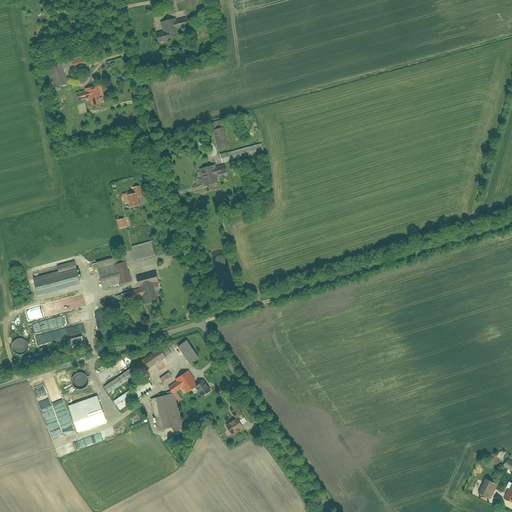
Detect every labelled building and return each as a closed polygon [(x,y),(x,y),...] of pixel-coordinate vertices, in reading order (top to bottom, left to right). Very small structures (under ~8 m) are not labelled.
[(160,24),(162,32),(154,34),(156,43),(176,38),(174,30),(188,27),(186,18),(160,24)] [(89,36),(90,43),(104,40),(102,33),(89,36)] [(68,58),(70,67),(86,63),(83,54),(68,58)] [(57,61),(58,64),(48,67),(53,88),(65,85),(61,70),(70,67),(68,58),(57,61)] [(83,89),(84,92),(75,94),(77,103),(86,101),(88,107),(101,104),(99,94),(102,94),(100,85),(83,89)] [(222,127),(211,130),(217,151),(228,148),(222,127)] [(220,154),(223,164),(262,155),(260,145),(220,154)] [(224,167),(212,169),(211,166),(198,169),(202,187),(216,184),(214,177),(226,174),(224,167)] [(132,188),(133,194),(129,195),(129,193),(120,195),(123,205),(127,204),(128,209),(137,207),(136,199),(141,198),(139,187),(132,188)] [(115,219),(117,228),(125,227),(123,218),(115,219)] [(132,247),(136,263),(154,258),(149,242),(132,247)] [(95,263),(102,289),(130,281),(123,256),(95,263)] [(31,280),(35,295),(77,283),(71,263),(55,267),(57,273),(31,280)] [(153,301),(153,298),(159,296),(155,282),(157,282),(155,273),(135,278),(137,287),(139,287),(140,289),(129,292),(131,300),(141,297),(143,304),(153,301)] [(63,310),(88,305),(85,294),(61,299),(63,310)] [(64,329),(35,335),(37,345),(66,339),(64,329)] [(80,337),(65,341),(67,350),(82,346),(80,337)] [(187,342),(179,348),(189,363),(197,357),(187,342)] [(140,360),(146,369),(169,354),(163,345),(140,360)] [(132,366),(102,386),(107,393),(137,373),(132,366)] [(70,381),(79,389),(87,379),(78,371),(70,381)] [(158,378),(161,382),(171,376),(168,371),(158,378)] [(193,388),(200,398),(211,391),(204,380),(195,386),(187,373),(176,380),(177,382),(167,388),(171,394),(181,388),(184,393),(193,388)] [(111,402),(117,411),(151,389),(145,379),(111,402)] [(150,399),(156,431),(180,426),(173,394),(150,399)] [(67,405),(76,432),(104,423),(95,396),(67,405)] [(223,426),(228,436),(243,428),(240,423),(244,421),(236,406),(229,410),(234,420),(223,426)] [(120,424),(111,426),(114,435),(123,432),(120,424)] [(511,462),(507,459),(502,466),(511,473),(511,462)] [(483,479),(476,493),(490,499),(496,485),(483,479)] [(511,483),(510,483),(502,499),(511,504),(511,502),(511,483)]
